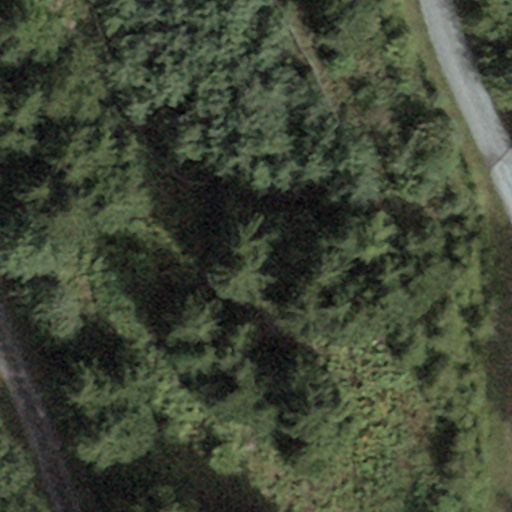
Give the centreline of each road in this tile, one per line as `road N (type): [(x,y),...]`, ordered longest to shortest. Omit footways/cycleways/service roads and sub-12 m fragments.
road 1 (track): [(100,511),(73,423),(0,276)]
road 2 (track): [(453,0),(511,187)]
